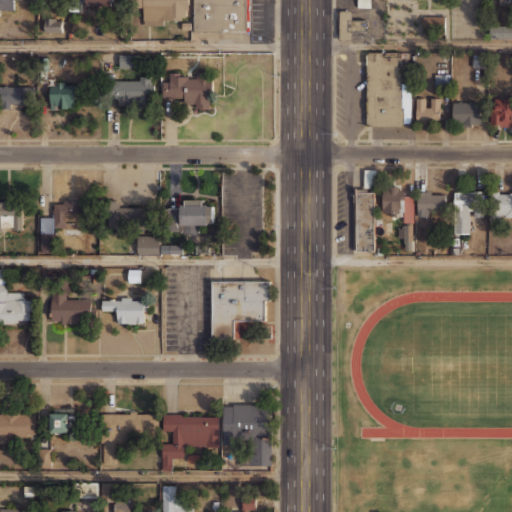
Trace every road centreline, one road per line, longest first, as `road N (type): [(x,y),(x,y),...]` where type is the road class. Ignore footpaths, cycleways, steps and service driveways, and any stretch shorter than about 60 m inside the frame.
road 1 (residential): [(511,151),(0,152)]
road 2 (trunk): [(306,0),(305,511)]
road 3 (residential): [(305,369),(0,370)]
